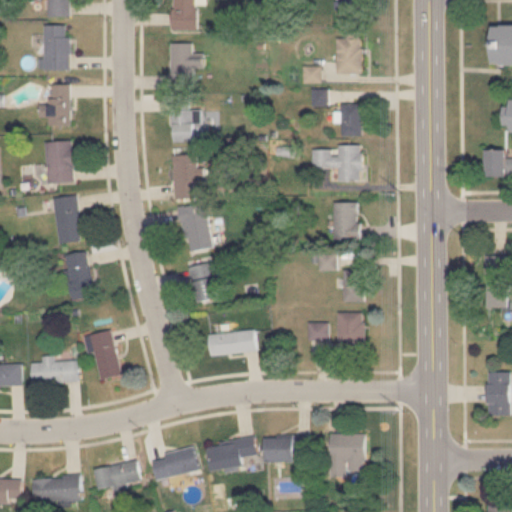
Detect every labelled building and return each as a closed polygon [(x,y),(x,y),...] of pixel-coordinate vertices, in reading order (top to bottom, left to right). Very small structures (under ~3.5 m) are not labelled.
[(51,0),(51,15),(73,15),(73,0),(51,0)] [(176,0),(176,29),(200,29),(200,0),(176,0)] [(344,0),(344,22),(364,22),(364,0),(344,0)] [(47,69),(72,69),(72,24),(47,24),(47,69)] [(511,25),(498,26),(498,63),(511,63),(511,25)] [(340,72),(365,72),(365,30),(349,30),(349,37),(340,37),(340,72)] [(196,42),(174,42),(174,89),(196,89),(196,67),(207,67),(207,52),(196,52),(196,42)] [(51,124),(74,124),(74,83),(53,83),(53,104),(44,104),(44,116),(51,116),(51,124)] [(330,88),(316,88),(316,104),(330,104),(330,88)] [(174,96),(176,140),(209,139),(207,108),(194,109),(193,95),(174,96)] [(365,103),(345,103),(345,135),(365,135),(365,103)] [(77,182),(77,140),(50,140),(50,182),(77,182)] [(315,168),(341,168),(341,180),(364,181),(364,144),(341,144),(341,150),(315,150),(315,168)] [(486,148),(507,148),(507,156),(511,156),(511,175),(486,175),(486,148)] [(179,199),(198,198),(197,183),(212,182),(211,166),(201,167),(200,153),(176,154),(179,199)] [(83,240),(80,195),(57,196),(60,242),(83,240)] [(360,201),(336,201),(336,237),(360,237),(360,201)] [(209,203),(182,206),(188,251),(215,247),(209,203)] [(90,250),(69,253),(74,298),(95,296),(90,250)] [(320,269),(337,269),(337,252),(320,252),(320,269)] [(486,254),(507,254),(508,305),(488,305),(486,254)] [(217,260),(194,261),(198,301),(220,300),(217,260)] [(345,300),(366,300),(366,269),(345,269),(345,300)] [(339,343),(364,343),(364,311),(339,311),(339,343)] [(310,339),(328,339),(328,322),(310,322),(310,339)] [(113,329),(85,334),(88,352),(97,350),(101,378),(121,374),(113,329)] [(256,330),(210,334),(212,354),(257,350),(256,330)] [(79,381),(79,359),(33,360),(33,382),(79,381)] [(23,363),(0,363),(0,384),(23,384),(23,363)] [(489,369),(490,412),(511,412),(511,369),(489,369)] [(366,433),(331,433),(331,474),(366,474),(366,433)] [(267,461),(308,461),(308,436),(267,436),(267,461)] [(212,470),(258,465),(255,437),(209,442),(212,470)] [(158,478),(198,468),(192,446),(153,456),(158,478)] [(96,468),(100,490),(142,481),(138,459),(96,468)] [(36,502),(84,499),(82,474),(35,477),(36,502)] [(0,501),(23,501),(23,478),(0,478),(0,501)] [(489,511),(489,500),(511,499),(511,511),(489,511)]
